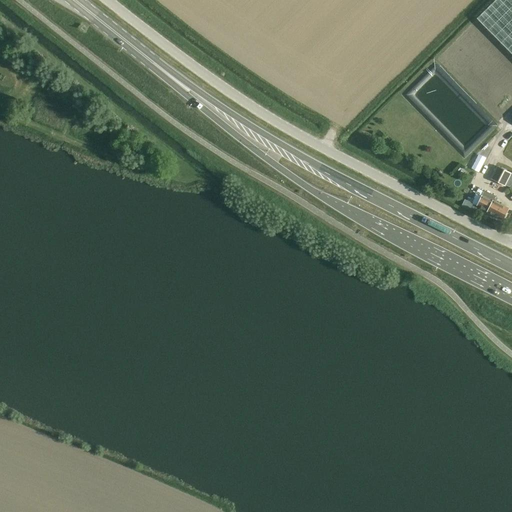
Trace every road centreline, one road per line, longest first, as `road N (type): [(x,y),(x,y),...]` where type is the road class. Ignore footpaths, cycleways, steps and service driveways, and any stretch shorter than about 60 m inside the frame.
road 1 (primary): [(110,29),(241,141),(331,203),(511,297)]
road 2 (unclassified): [(511,242),(287,128),(107,0)]
road 3 (primary): [(511,266),(285,147),(110,29)]
